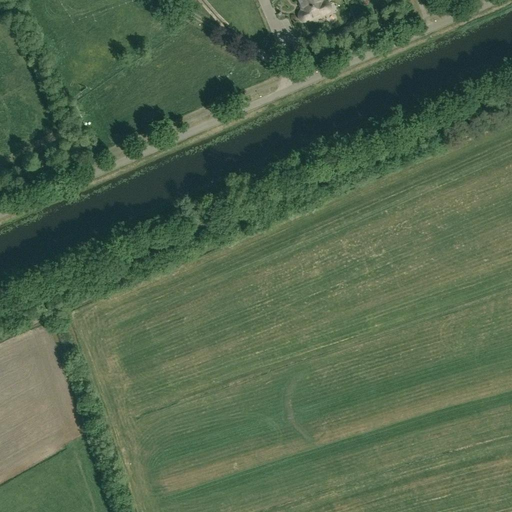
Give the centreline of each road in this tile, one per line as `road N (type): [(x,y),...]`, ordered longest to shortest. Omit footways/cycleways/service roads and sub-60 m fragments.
road 1 (residential): [(0,214),(498,0)]
road 2 (track): [(291,88),(277,66),(165,0)]
